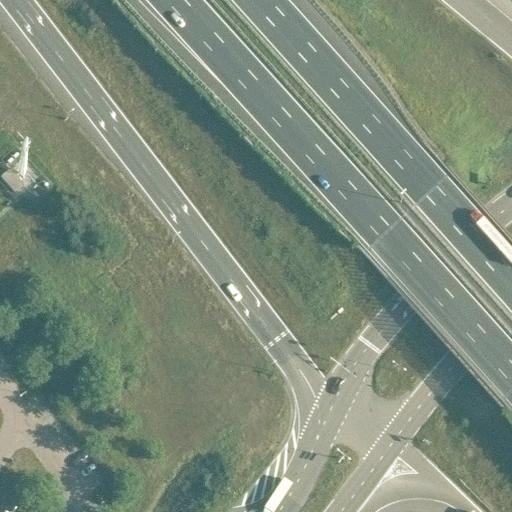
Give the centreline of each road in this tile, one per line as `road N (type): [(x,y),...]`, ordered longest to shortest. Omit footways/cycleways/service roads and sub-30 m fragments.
road 1 (motorway): [(12,0),(327,406)]
road 2 (motorway): [(177,0),(511,369)]
road 3 (motorway): [(511,282),(256,0)]
road 4 (primary): [(511,206),(392,317),(327,406)]
road 5 (primary): [(389,446),(511,315)]
road 6 (primary): [(327,406),(262,511)]
